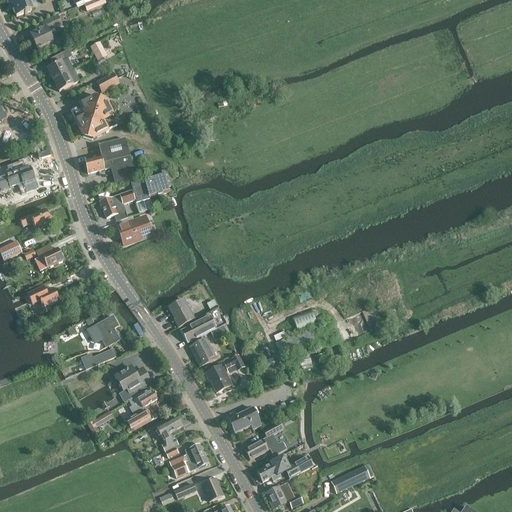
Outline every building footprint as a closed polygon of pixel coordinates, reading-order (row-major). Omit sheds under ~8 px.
[(32,0),(7,0),(9,5),(12,4),(17,18),(31,12),(28,2),(32,0)] [(99,0),(84,7),(86,13),(105,6),(102,0),(99,0)] [(37,51),(54,43),(51,35),(49,32),(54,29),(62,26),(57,16),(42,23),(44,29),(30,35),(37,51)] [(90,48),(97,62),(103,59),(100,52),(102,51),(99,44),(90,48)] [(53,81),(67,74),(73,71),(68,60),(72,58),(68,51),(50,60),(53,66),(47,69),(53,81)] [(73,71),(67,74),(53,81),(59,93),(80,82),(74,71),(73,71)] [(96,84),(101,95),(119,85),(114,75),(96,84)] [(80,108),(71,113),(76,122),(75,123),(83,138),(92,141),(107,133),(107,132),(116,128),(111,119),(113,118),(104,102),(95,99),(79,106),(80,108)] [(137,180),(133,168),(124,141),(98,147),(101,158),(84,163),(88,175),(110,170),(115,186),(137,180)] [(18,186),(21,196),(26,194),(38,190),(30,168),(26,170),(23,162),(7,168),(10,176),(0,179),(0,192),(8,189),(10,189),(12,188),(18,186)] [(153,210),(150,200),(170,194),(168,189),(172,188),(166,171),(160,172),(161,176),(131,185),(137,204),(138,204),(141,213),(153,210)] [(128,219),(126,212),(124,206),(135,202),(134,199),(131,192),(99,204),(106,220),(114,217),(116,223),(128,219)] [(42,228),(52,223),(51,222),(52,221),(49,216),(48,216),(46,212),(31,218),(29,216),(20,221),(24,228),(32,224),(36,231),(37,231),(38,232),(43,230),(42,228)] [(120,228),(126,246),(151,237),(145,219),(120,228)] [(12,244),(0,249),(0,254),(4,262),(22,253),(16,242),(12,244)] [(47,269),(63,261),(58,249),(53,252),(49,246),(36,253),(39,259),(42,257),(47,269)] [(24,255),(26,261),(36,257),(33,251),(24,255)] [(43,310),(60,302),(54,290),(43,295),(40,289),(27,295),(30,301),(37,298),(43,310)] [(213,300),(206,304),(210,312),(217,308),(213,300)] [(178,329),(194,320),(183,301),(168,309),(175,320),(174,321),(178,329)] [(206,319),(180,332),(187,345),(210,333),(216,330),(223,327),(226,325),(222,317),(225,315),(220,306),(219,307),(217,308),(210,312),(204,315),(206,319)] [(371,332),(379,328),(371,309),(362,313),(371,332)] [(298,333),(317,326),(311,310),(292,318),(298,333)] [(106,349),(120,341),(113,330),(118,328),(113,318),(96,327),(101,335),(99,336),(101,340),(106,349)] [(33,319),(27,322),(31,329),(36,327),(33,319)] [(216,330),(210,333),(215,342),(228,336),(223,327),(216,330)] [(74,328),(68,331),(71,336),(77,333),(74,328)] [(282,342),(275,344),(281,358),(316,345),(311,330),(282,341),(282,342)] [(284,332),(274,337),(276,342),(286,337),(284,332)] [(206,340),(190,348),(200,368),(209,364),(210,367),(217,363),(216,360),(206,340)] [(91,356),(81,360),(86,372),(109,362),(116,359),(113,351),(92,360),(91,356)] [(328,367),(344,362),(341,354),(326,360),(328,367)] [(225,363),(223,364),(228,375),(237,372),(244,369),(239,357),(238,356),(232,359),(231,358),(224,361),(225,363)] [(308,356),(298,359),(302,371),(312,368),(308,356)] [(78,365),(70,368),(73,374),(80,371),(78,365)] [(231,387),(221,367),(205,375),(209,383),(210,383),(216,394),(231,387)] [(136,397),(148,390),(146,387),(151,383),(143,370),(136,375),(132,368),(115,378),(123,393),(127,391),(130,396),(133,394),(136,397)] [(136,397),(129,402),(132,407),(130,409),(135,418),(127,422),(131,430),(150,419),(144,408),(157,401),(156,399),(157,397),(155,395),(154,395),(153,393),(152,394),(150,391),(149,392),(148,390),(136,397)] [(297,400),(289,404),(292,408),(299,405),(297,400)] [(240,415),(246,428),(251,426),(252,431),(261,427),(255,415),(258,414),(256,408),(253,409),(240,415)] [(109,413),(97,421),(88,426),(93,435),(98,432),(96,429),(113,419),(109,413)] [(234,434),(246,428),(240,415),(236,416),(235,414),(226,418),(234,434)] [(165,453),(178,446),(175,440),(171,442),(168,436),(182,428),(177,418),(156,430),(161,439),(162,439),(165,445),(161,447),(165,453)] [(270,451),(273,458),(287,451),(282,443),(278,445),(274,436),(283,431),(279,424),(263,432),(267,439),(244,451),(250,461),(270,451)] [(186,456),(169,464),(176,480),(208,466),(208,465),(199,445),(184,452),(186,456)] [(175,449),(165,455),(168,460),(178,455),(175,449)] [(271,466),(257,473),(263,484),(272,479),(274,482),(281,478),(280,476),(286,473),(290,480),(313,467),(308,458),(289,468),(283,457),(270,464),(271,465),(271,466)] [(365,467),(331,484),(337,495),(371,479),(366,468),(365,467)] [(203,487),(210,503),(223,497),(216,481),(203,487)] [(174,494),(178,502),(197,493),(193,485),(174,494)] [(279,488),(265,495),(273,511),(287,505),(287,504),(288,504),(291,510),(303,504),(299,497),(292,501),(285,486),(279,489),(279,488)] [(160,500),(163,508),(174,503),(171,495),(160,500)]
